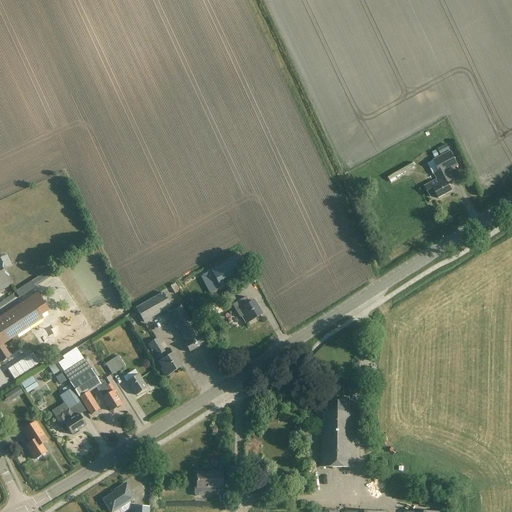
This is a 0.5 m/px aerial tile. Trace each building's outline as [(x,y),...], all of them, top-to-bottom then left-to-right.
[(459,167),(451,152),(433,161),(428,163),(436,180),(425,186),(430,197),(436,194),(439,199),(452,192),(447,182),(449,181),(452,180),(448,172),(459,167)] [(247,276),(237,258),(184,286),(194,304),(247,276)] [(0,291),(12,286),(0,260),(0,291)] [(48,312),(37,294),(13,310),(15,313),(0,322),(0,360),(2,363),(10,357),(2,345),(43,319),(41,316),(48,312)] [(171,308),(163,294),(136,309),(144,323),(161,313),(163,316),(166,314),(171,323),(174,321),(186,342),(184,343),(189,352),(205,344),(200,336),(198,337),(181,306),(170,312),(169,309),(171,308)] [(249,304),(246,298),(233,306),(240,318),(242,317),(246,324),(261,315),(253,302),(249,304)] [(223,314),(218,303),(202,311),(207,321),(223,314)] [(167,357),(156,339),(147,345),(151,351),(154,350),(158,356),(157,357),(160,362),(159,362),(163,369),(162,370),(166,377),(181,367),(172,354),(167,357)] [(77,347),(64,357),(71,367),(84,357),(77,347)] [(125,367),(118,357),(105,365),(112,375),(125,367)] [(79,398),(90,415),(100,409),(88,392),(100,384),(84,359),(63,374),(79,398)] [(147,389),(138,375),(125,384),(128,389),(131,387),(136,396),(147,389)] [(38,386),(34,380),(26,385),(24,382),(21,384),(25,392),(28,390),(29,392),(38,386)] [(115,391),(111,385),(105,388),(109,395),(103,399),(111,412),(122,406),(113,392),(115,391)] [(10,402),(24,396),(21,389),(7,395),(10,402)] [(82,408),(71,389),(64,394),(73,407),(69,410),(65,404),(52,412),(56,418),(61,427),(65,424),(71,435),(85,426),(77,412),(82,408)] [(322,429),(321,468),(355,468),(356,413),(349,413),(349,398),(338,398),(336,396),(332,396),(330,398),(329,398),(329,413),(324,413),(324,429),(322,429)] [(47,441),(36,423),(22,431),(27,438),(28,438),(31,443),(26,446),(31,454),(30,455),(33,459),(34,459),(35,460),(46,453),(41,445),(47,441)] [(222,489),(222,473),(213,473),(213,474),(196,474),(197,489),(222,489)] [(130,492),(125,484),(115,491),(115,492),(103,500),(110,511),(113,511),(132,500),(127,494),(130,492)]
